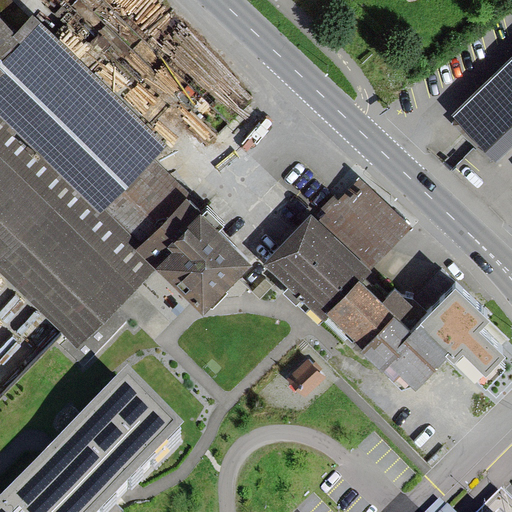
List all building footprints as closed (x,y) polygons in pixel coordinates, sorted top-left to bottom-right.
[(0,0),(0,271),(70,345),(159,260),(210,212),(151,150),(167,136),(36,0),(15,20),(0,2),(0,0)] [(511,45),(443,116),(475,149),(459,164),(506,208),(511,202),(511,45)] [(269,255),(326,308),(358,274),(405,225),(357,180),(321,217),(312,209),(269,255)] [(253,256),(210,212),(159,260),(202,305),(253,256)] [(358,274),(326,308),(352,333),(358,327),(413,379),(456,333),(482,306),(445,272),(415,303),(395,284),(383,297),(358,274)] [(319,371),(304,359),(285,382),(300,394),(319,371)] [(0,511),(110,511),(185,438),(128,382),(0,509),(0,511)]
